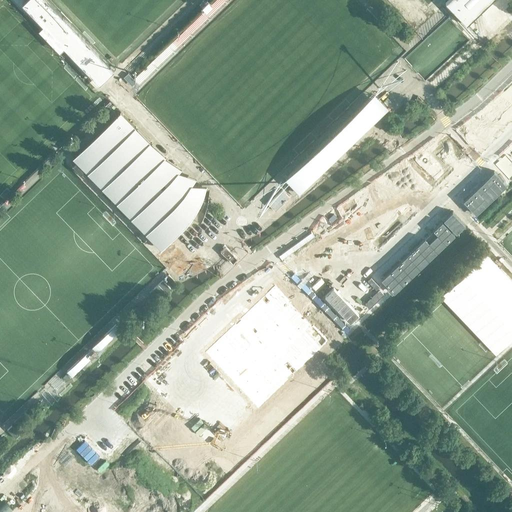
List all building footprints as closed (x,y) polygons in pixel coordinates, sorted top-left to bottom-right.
[(111,66),(48,0),(27,0),(23,4),(96,80),(111,66)] [(448,0),(446,2),(445,3),(467,25),(492,0),(448,0)] [(285,179),(299,193),(388,108),(374,93),(285,179)] [(196,210),(204,214),(203,217),(202,220),(201,223),(202,220),(204,217),(205,214),(206,211),(206,208),(207,205),(208,202),(208,199),(209,196),(191,184),(190,186),(187,183),(188,183),(189,183),(189,182),(190,182),(190,181),(190,180),(190,179),(189,179),(189,178),(188,178),(187,178),(186,178),(185,178),(185,179),(184,180),(184,181),(177,174),(178,172),(166,159),(164,161),(162,159),(164,157),(152,144),(150,146),(148,144),(150,142),(137,129),(139,131),(137,133),(133,129),(135,127),(120,111),(73,157),(77,161),(86,170),(88,172),(90,170),(163,247),(168,241),(182,228),(184,226),(186,224),(188,222),(190,220),(192,217),(193,215),(195,212),(196,210)] [(77,161),(73,166),(81,174),(86,170),(77,161)] [(467,197),(463,200),(476,214),(507,185),(494,171),(478,187),(467,197)] [(106,189),(102,193),(110,202),(115,197),(106,189)] [(281,190),(266,204),(273,211),(288,197),(281,190)] [(121,204),(117,208),(124,217),(129,212),(121,204)] [(452,211),(444,219),(456,233),(465,225),(452,211)] [(442,221),(381,279),(394,292),(455,234),(442,221)] [(502,224),(494,232),(498,237),(507,228),(502,224)] [(511,282),(485,254),(441,296),(496,354),(511,338),(511,282)] [(263,267),(172,354),(232,423),(326,334),(263,267)] [(169,274),(164,279),(172,287),(177,283),(169,274)] [(162,280),(150,292),(158,301),(171,289),(162,280)] [(72,376),(121,330),(115,324),(66,370),(72,376)] [(65,365),(68,367),(83,353),(80,350),(65,365)] [(243,432),(205,468),(208,471),(191,486),(207,503),(239,473),(231,465),(254,443),(243,432)] [(141,507),(145,511),(148,511),(171,491),(165,484),(141,507)] [(0,511),(7,511),(12,507),(5,500),(0,505),(0,511)]
